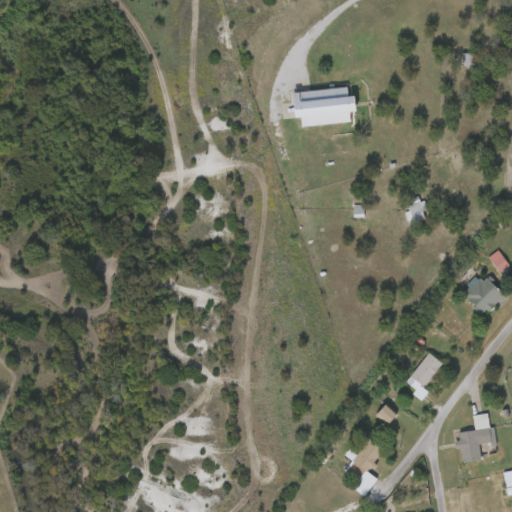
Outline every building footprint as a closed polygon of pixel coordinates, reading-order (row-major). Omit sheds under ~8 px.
[(474,66),(460,64),(462,52),(476,54),(474,66)] [(355,110),(348,110),(349,121),(296,125),(294,90),(346,86),(347,94),(354,94),(355,110)] [(421,219),(410,220),(408,204),(419,203),(421,219)] [(480,273),(502,294),(483,314),(461,293),(480,273)] [(416,395),(412,392),(419,382),(410,375),(427,351),(441,361),(416,395)] [(479,459),(459,461),(457,431),(474,429),(472,413),(490,412),(492,442),(478,443),(479,459)] [(343,473),(367,437),(382,448),(367,471),(376,477),(368,489),(343,473)] [(503,471),(511,469),(511,492),(507,494),(503,471)]
